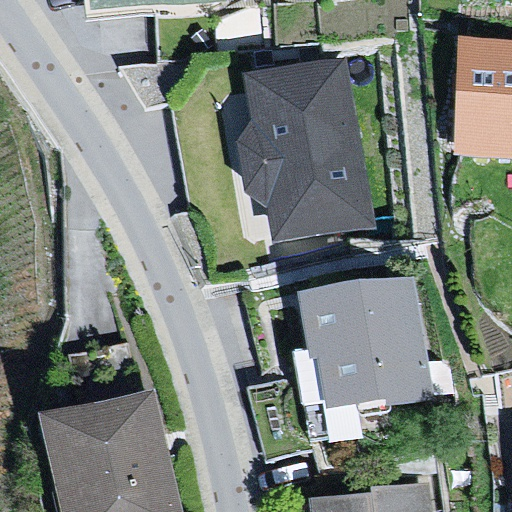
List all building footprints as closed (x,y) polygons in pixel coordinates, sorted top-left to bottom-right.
[(220,0),(97,0),(99,14),(220,0)] [(511,166),(511,49),(444,51),(446,168),(511,166)] [(360,203),(339,87),(246,105),(268,220),(360,203)] [(410,288),(294,305),(314,436),(430,419),(410,288)] [(172,511),(149,400),(24,426),(42,511),(172,511)] [(432,511),(430,496),(315,511),(432,511)]
